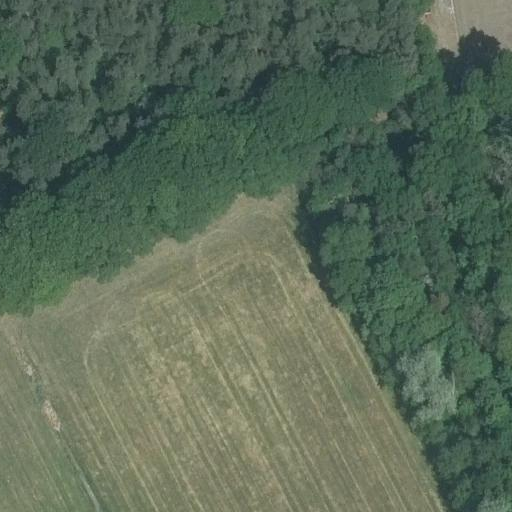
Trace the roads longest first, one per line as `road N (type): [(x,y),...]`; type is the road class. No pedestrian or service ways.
road 1 (track): [(463,511),(281,159),(0,293)]
road 2 (track): [(281,159),(419,92),(511,78)]
